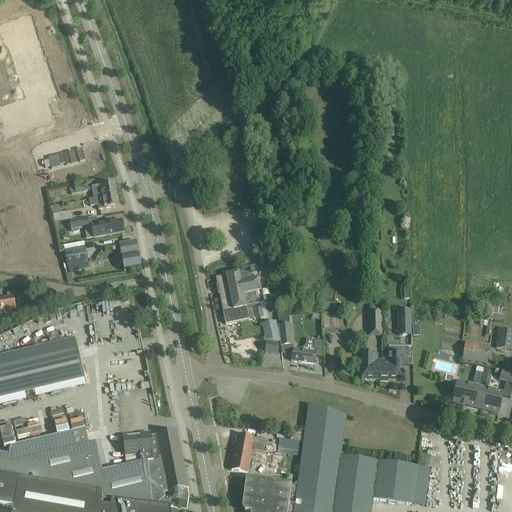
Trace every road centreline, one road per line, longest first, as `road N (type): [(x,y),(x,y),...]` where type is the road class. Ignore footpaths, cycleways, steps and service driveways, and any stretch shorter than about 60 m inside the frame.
road 1 (residential): [(511,435),(350,391),(219,371)]
road 2 (residential): [(181,186),(291,71),(321,0)]
road 3 (secondary): [(147,196),(79,0)]
road 4 (residential): [(219,371),(181,186)]
road 5 (secondary): [(184,378),(147,196)]
road 6 (residential): [(0,327),(70,295),(0,285)]
road 7 (secondary): [(212,511),(184,378)]
